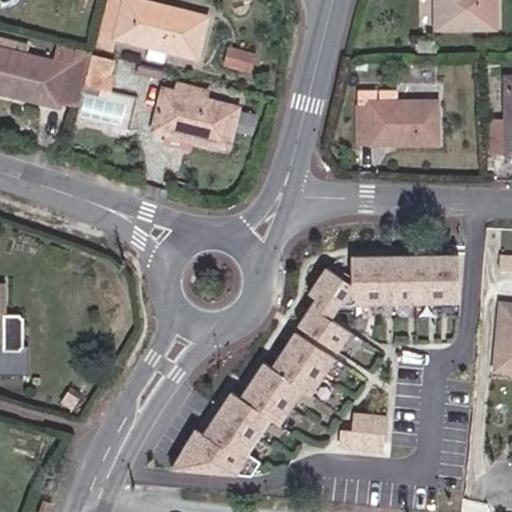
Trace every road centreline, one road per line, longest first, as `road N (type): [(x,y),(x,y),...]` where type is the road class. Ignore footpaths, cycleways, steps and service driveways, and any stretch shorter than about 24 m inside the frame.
road 1 (unclassified): [(511,204),(281,190)]
road 2 (secondary): [(281,190),(332,0)]
road 3 (secondary): [(112,486),(144,421),(218,325)]
road 4 (secondary): [(171,304),(152,359),(87,476)]
